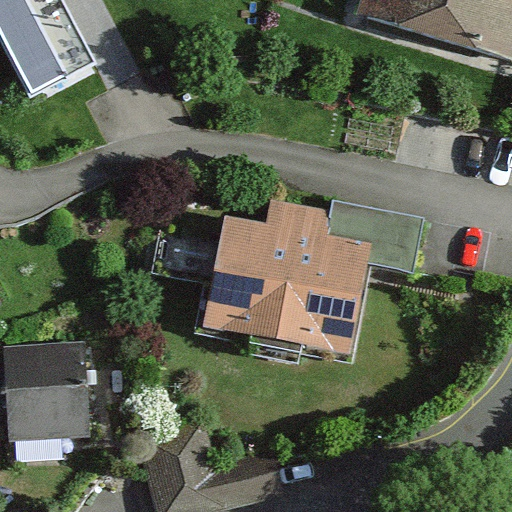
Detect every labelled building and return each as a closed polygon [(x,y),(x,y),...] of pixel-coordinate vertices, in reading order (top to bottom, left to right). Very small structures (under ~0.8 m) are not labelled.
[(511,80),(511,0),(358,0),(349,39),(511,80)] [(265,232),(224,224),(200,339),(350,371),(370,254),(324,243),(327,217),(271,206),(265,232)] [(16,356),(22,455),(102,450),(95,350),(16,356)] [(266,511),(287,508),(279,467),(223,478),(212,422),(149,435),(165,511),(266,511)] [(511,511),(511,493),(503,497),(508,511),(511,511)]
